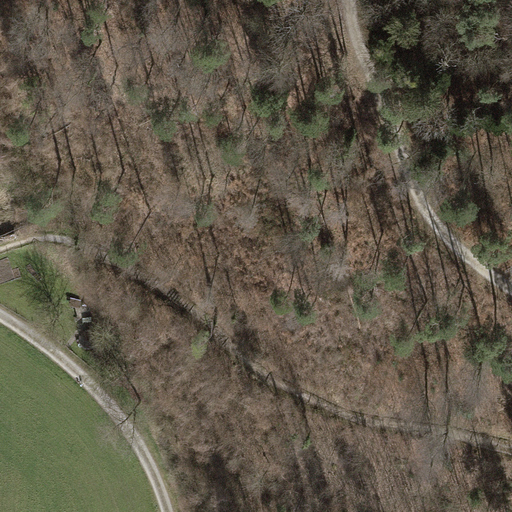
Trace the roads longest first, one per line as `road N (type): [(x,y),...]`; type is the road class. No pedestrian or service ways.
road 1 (track): [(353,0),(360,54),(396,145),(456,246),(511,281)]
road 2 (track): [(0,317),(57,351),(133,419),(171,511)]
